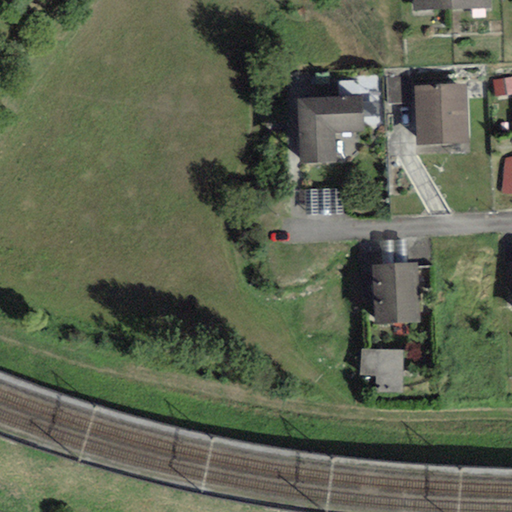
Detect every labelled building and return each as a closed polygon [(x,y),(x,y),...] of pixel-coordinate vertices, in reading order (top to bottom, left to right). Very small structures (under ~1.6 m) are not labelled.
[(490,0),(413,0),(414,11),(490,8),(490,0)] [(511,76),(492,80),(494,98),(511,95),(511,76)] [(466,85),(415,86),(417,144),(468,143),(466,85)] [(363,96),(297,99),(300,165),(336,163),(334,133),(365,132),(363,96)] [(511,156),(504,156),(501,193),(511,194),(511,156)] [(417,263),(372,265),(375,325),(420,323),(417,263)] [(404,350),(361,349),(360,375),(376,376),(376,393),(403,394),(404,350)]
